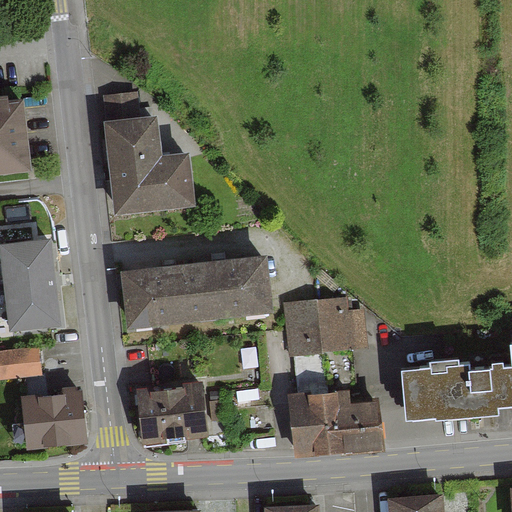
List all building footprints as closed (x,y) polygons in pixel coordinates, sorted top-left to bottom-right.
[(133,96),(107,99),(119,210),(191,202),(186,159),(159,162),(155,118),(136,120),(133,96)] [(0,176),(33,174),(26,102),(10,104),(10,100),(0,100),(0,176)] [(68,323),(59,229),(0,235),(1,247),(0,247),(0,316),(10,316),(12,329),(68,323)] [(263,261),(126,276),(131,324),(268,309),(263,261)] [(356,299),(292,306),(297,355),(373,347),(370,314),(358,315),(356,299)] [(0,381),(40,376),(36,347),(0,352),(0,381)] [(427,371),(400,374),(405,421),(436,418),(437,422),(498,416),(497,408),(511,406),(511,366),(504,368),(504,363),(491,364),(492,370),(468,373),(467,364),(458,365),(458,359),(426,362),(427,371)] [(213,387),(148,395),(154,445),(219,437),(213,387)] [(352,387),(291,391),(295,447),(382,441),(379,395),(353,397),(352,387)] [(79,397),(25,402),(29,445),(83,440),(79,397)] [(444,511),(443,499),(398,503),(398,511),(444,511)] [(200,511),(200,503),(148,505),(148,511),(200,511)]
